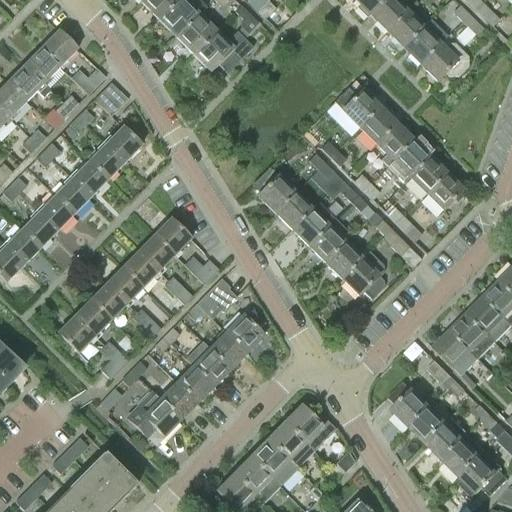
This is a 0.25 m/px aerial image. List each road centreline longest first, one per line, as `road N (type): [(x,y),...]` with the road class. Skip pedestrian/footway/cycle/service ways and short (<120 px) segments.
road 1 (residential): [(78,0),(110,36),(311,363)]
road 2 (residential): [(334,394),(482,253),(504,213),(511,171)]
road 3 (residential): [(311,363),(155,511)]
road 4 (residential): [(334,394),(406,511)]
